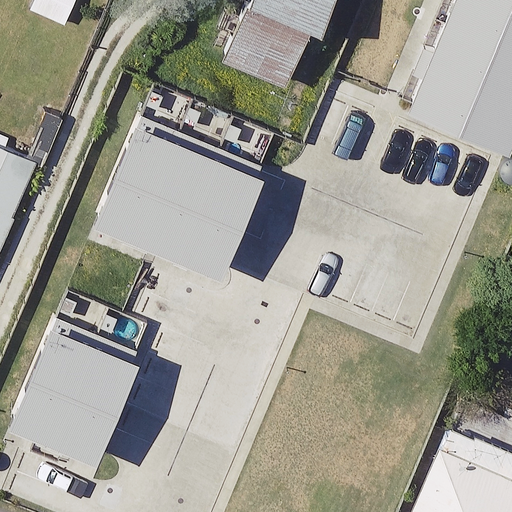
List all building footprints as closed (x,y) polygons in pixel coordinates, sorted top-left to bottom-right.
[(301,16),(259,0),(226,0),(207,48),(277,76),(301,16)] [(259,0),(301,16),(306,18),(312,0),(259,0)] [(511,208),(511,111),(509,110),(472,200),(509,215),(511,208)] [(0,238),(38,156),(0,138),(0,238)] [(320,273),(226,232),(198,297),(176,287),(144,361),(133,356),(112,406),(180,436),(168,464),(247,498),(271,441),(280,444),(301,394),(273,382),(320,273)] [(511,511),(511,419),(497,413),(488,436),(439,416),(398,511),(511,511)] [(410,438),(354,414),(326,479),(382,503),(410,438)]
